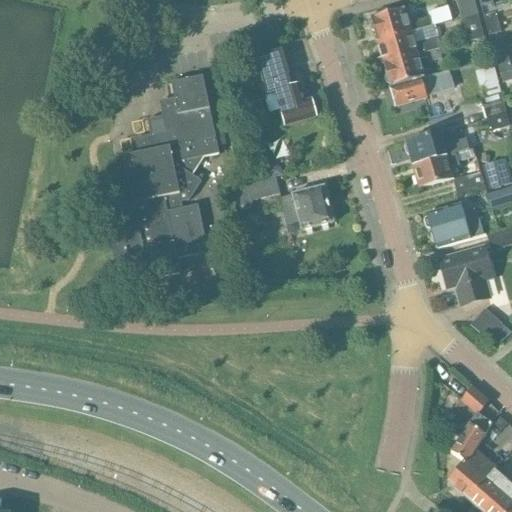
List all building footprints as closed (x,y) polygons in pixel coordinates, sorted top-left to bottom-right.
[(456,0),(462,20),(478,16),(473,0),(456,0)] [(377,43),(412,34),(412,33),(432,28),(429,19),(409,24),(405,10),(370,20),(377,43)] [(478,16),(462,20),(468,43),(484,39),(478,16)] [(486,28),(499,24),(496,16),(484,20),(486,28)] [(499,24),(486,28),(489,37),(501,33),(499,24)] [(383,65),(439,50),(436,39),(415,45),(412,34),(377,43),(383,65)] [(281,50),(254,58),(266,98),(275,95),(280,111),(285,128),(316,119),(315,116),(318,113),(316,105),(312,105),(311,101),(304,103),(299,86),(290,89),(287,76),(289,76),(281,50)] [(389,88),(425,78),(420,61),(427,59),(429,64),(442,60),(439,50),(383,65),(389,88)] [(500,75),(511,71),(511,70),(510,64),(497,67),(500,75)] [(511,71),(500,75),(502,84),(511,80),(511,71)] [(425,78),(389,88),(395,108),(426,100),(426,98),(440,94),(438,87),(452,83),(449,72),(425,79),(425,78)] [(105,223),(109,241),(116,273),(145,267),(146,267),(149,282),(181,275),(177,260),(208,254),(198,207),(183,210),(181,204),(188,203),(201,183),(191,176),(197,167),(196,160),(219,156),(217,148),(225,146),(221,126),(213,128),(203,78),(171,85),(174,100),(159,103),(162,118),(147,122),(150,137),(135,140),(138,155),(123,159),(129,189),(114,192),(121,220),(105,223)] [(487,98),(480,100),(486,120),(486,121),(486,122),(507,116),(507,115),(506,115),(500,94),(487,98)] [(412,167),(469,151),(466,140),(444,146),(441,134),(406,144),(412,167)] [(459,164),(476,159),(473,150),(469,151),(412,167),(419,190),(452,181),(456,195),(484,187),(480,174),(454,181),(451,169),(460,167),(459,164)] [(490,194),(511,187),(511,180),(506,161),(482,168),(490,194)] [(274,166),(262,169),(266,182),(269,181),(276,179),(282,178),(281,170),(274,166)] [(253,208),(252,203),(280,196),(276,179),(269,181),(266,182),(231,191),(237,212),(253,208)] [(485,196),(489,212),(511,205),(511,187),(490,194),(485,196)] [(292,197),(280,200),(283,213),(290,211),(293,220),(297,219),(301,233),(333,225),(323,189),(292,197)] [(437,251),(484,238),(477,214),(464,217),(461,206),(427,216),(437,251)] [(511,229),(486,236),(490,252),(511,245),(511,229)] [(487,284),(492,283),(483,251),(440,263),(447,290),(456,288),(461,307),(491,299),(487,284)] [(224,258),(209,261),(211,268),(212,268),(214,275),(226,272),(225,265),(226,265),(224,258)] [(484,310),(470,327),(488,343),(502,326),(484,310)] [(471,423),(451,455),(463,463),(473,451),(474,452),(475,451),(476,452),(486,437),(492,426),(479,416),(489,404),(473,390),(456,409),(471,423)] [(501,433),(507,426),(500,419),(493,425),(501,433)] [(496,469),(476,452),(475,451),(474,452),(473,451),(463,463),(464,464),(447,483),(468,501),(496,469)] [(480,511),(482,511),(510,481),(496,469),(468,501),(480,511)] [(507,511),(511,508),(511,483),(510,481),(482,511),(507,511)]
